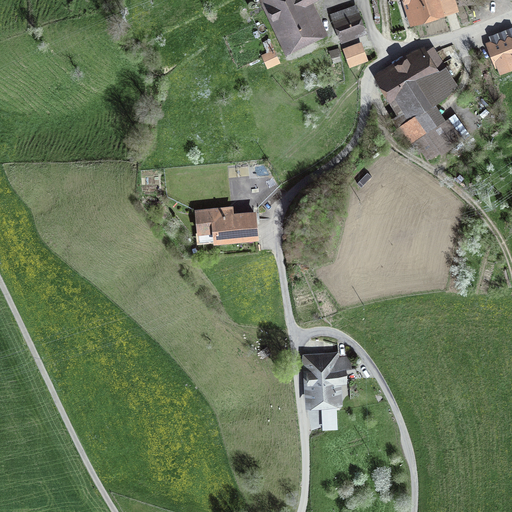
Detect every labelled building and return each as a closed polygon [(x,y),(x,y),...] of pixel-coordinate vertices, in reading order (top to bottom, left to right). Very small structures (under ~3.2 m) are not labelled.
[(266,0),(288,46),(321,31),(307,2),(312,0),(266,0)] [(406,0),(412,21),(456,8),(453,0),(406,0)] [(332,14),(341,37),(364,28),(355,5),(332,14)] [(511,36),(486,47),(496,72),(511,65),(511,36)] [(429,44),(376,79),(398,114),(392,118),(410,144),(418,139),(428,154),(455,137),(432,102),(456,86),(429,44)] [(361,45),(344,51),(351,68),(368,62),(361,45)] [(333,60),(342,58),(339,48),(331,50),(333,60)] [(262,55),(266,62),(277,57),(273,50),(262,55)] [(268,205),(272,201),(267,195),(262,199),(268,205)] [(215,244),(255,241),(253,212),(233,214),(233,206),(197,208),(199,235),(214,234),(215,244)] [(337,354),(304,356),(307,411),(341,409),(340,387),(352,386),(351,358),(337,359),(337,354)]
